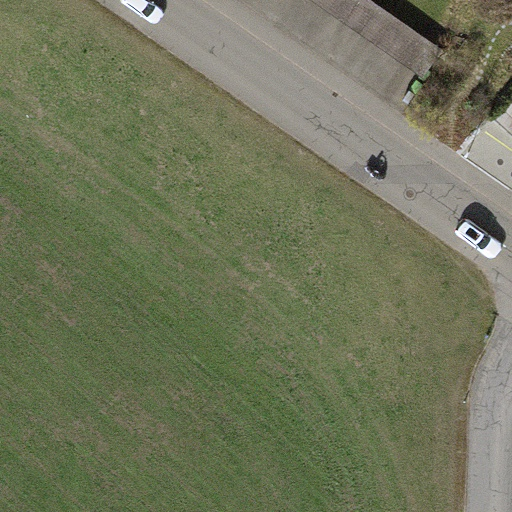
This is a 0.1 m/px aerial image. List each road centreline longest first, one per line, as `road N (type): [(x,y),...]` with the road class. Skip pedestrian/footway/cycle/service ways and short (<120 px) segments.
road 1 (residential): [(156,0),(511,244)]
road 2 (unclassified): [(490,511),(494,407),(511,352)]
